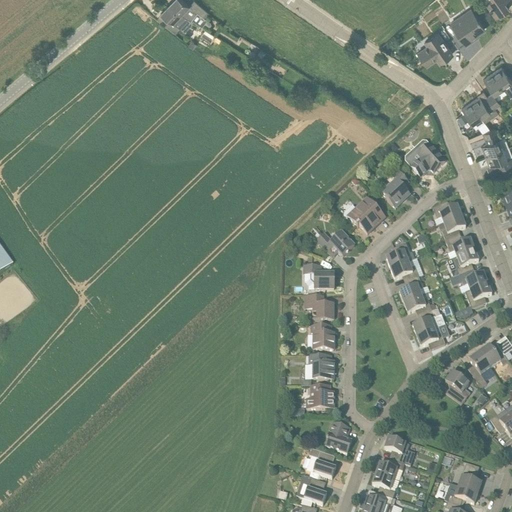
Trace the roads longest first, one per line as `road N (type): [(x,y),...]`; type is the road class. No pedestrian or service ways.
road 1 (track): [(431,97),(287,234)]
road 2 (residential): [(375,430),(350,408),(350,282),(369,257)]
road 3 (residential): [(437,103),(290,0)]
road 4 (tertiary): [(0,103),(122,0)]
road 5 (residential): [(369,257),(436,194),(468,178)]
road 6 (residential): [(417,374),(369,257)]
